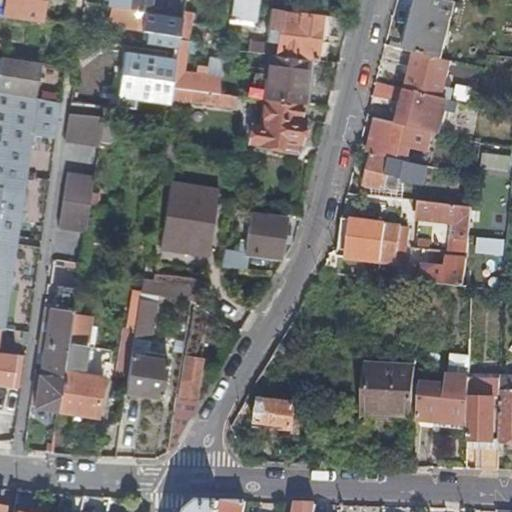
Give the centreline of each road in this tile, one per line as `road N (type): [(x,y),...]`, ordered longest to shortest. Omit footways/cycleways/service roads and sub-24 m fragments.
road 1 (residential): [(173,480),(299,259),(372,0)]
road 2 (residential): [(173,480),(511,487)]
road 3 (residential): [(0,470),(173,480)]
